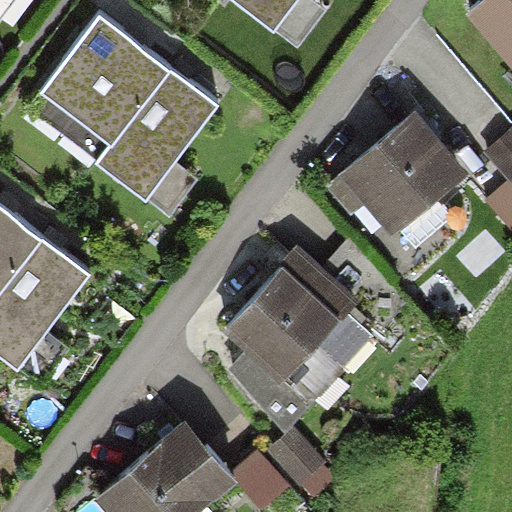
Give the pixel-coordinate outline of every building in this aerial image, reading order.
[(244,0),(277,23),(293,0),(244,0)] [(511,0),(480,0),(468,11),(511,62),(511,0)] [(126,31),(101,12),(45,84),(114,136),(169,64),(126,31)] [(169,64),(114,136),(97,158),(146,195),(218,101),(181,73),(169,64)] [(468,172),(414,110),(326,187),(351,216),(369,201),(398,234),(468,172)] [(511,126),(481,156),(507,183),(492,198),(511,218),(511,126)] [(0,202),(0,293),(43,234),(0,202)] [(43,234),(0,293),(0,348),(23,365),(93,270),(51,239),(43,234)] [(362,297),(295,237),(227,313),(250,334),(229,357),(302,421),(361,355),(333,330),(362,297)] [(194,425),(175,407),(98,492),(119,511),(189,511),(250,446),(208,408),(194,425)]
